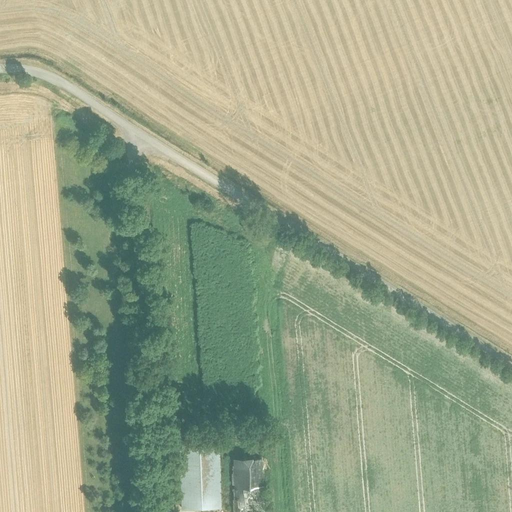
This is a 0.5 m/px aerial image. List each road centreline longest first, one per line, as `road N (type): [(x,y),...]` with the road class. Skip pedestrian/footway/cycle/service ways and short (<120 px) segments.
road 1 (unclassified): [(217,184),(511,364)]
road 2 (unclassified): [(217,184),(128,158),(68,90)]
road 3 (unclassified): [(68,90),(217,184)]
